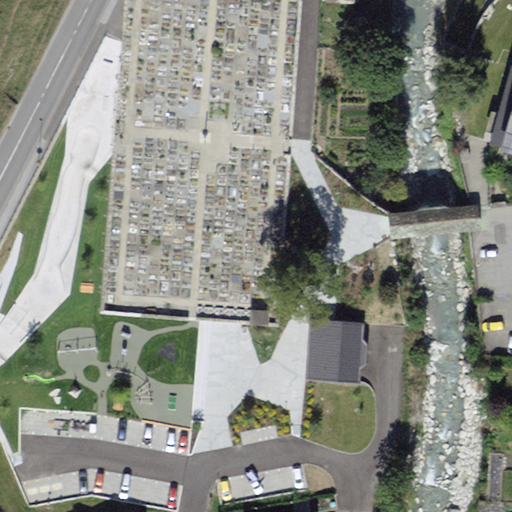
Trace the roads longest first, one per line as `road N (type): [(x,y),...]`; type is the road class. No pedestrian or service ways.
road 1 (residential): [(305,310),(211,431),(188,511)]
road 2 (secondary): [(92,0),(0,178)]
